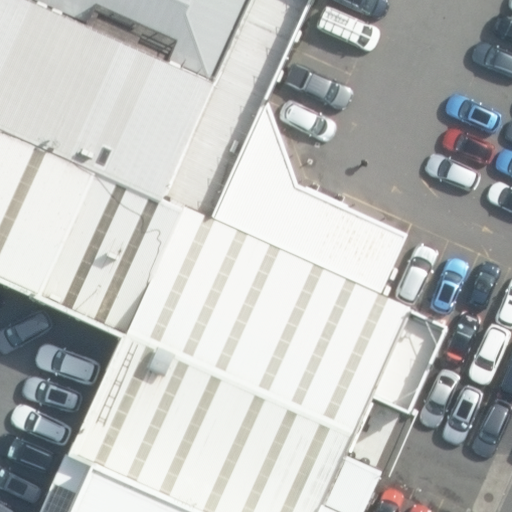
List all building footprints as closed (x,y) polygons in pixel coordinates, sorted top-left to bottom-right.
[(300,0),(0,0),(0,125),(177,201),(210,210),(259,97),(300,0)] [(301,192),(259,97),(210,210),(387,290),(411,240),(301,192)] [(177,201),(0,125),(0,272),(124,326),(177,201)] [(210,210),(177,201),(124,326),(67,455),(202,511),(352,511),(376,470),(334,453),(405,299),(387,290),(210,210)] [(202,511),(67,455),(46,511),(202,511)]
